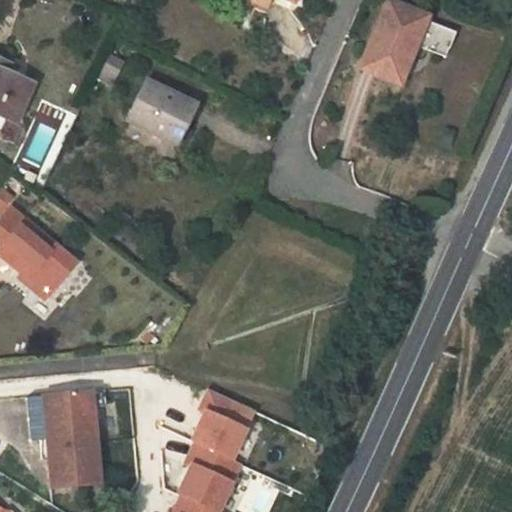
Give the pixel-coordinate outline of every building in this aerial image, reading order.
[(293,0),(237,0),(266,11),(270,0),(289,0),(293,1),(293,0)] [(425,18),(386,2),(360,68),(399,84),(425,18)] [(0,69),(3,63),(0,61),(0,117),(16,124),(33,86),(7,74),(0,71),(0,69)] [(10,66),(3,63),(0,69),(0,71),(7,74),(10,66)] [(194,105),(146,82),(127,122),(175,145),(194,105)] [(0,260),(21,278),(46,299),(72,266),(8,212),(0,221),(0,260)] [(46,299),(21,278),(17,281),(43,302),(46,299)] [(202,414),(189,441),(192,443),(229,460),(252,411),(207,390),(198,410),(202,414)] [(90,392),(42,396),(46,440),(50,489),(98,484),(90,392)] [(42,396),(26,398),(30,442),(46,440),(42,396)] [(229,460),(192,443),(183,463),(186,465),(173,494),(178,496),(210,511),(215,511),(229,485),(222,481),(232,462),(229,460)] [(210,511),(178,496),(169,511),(210,511)]
